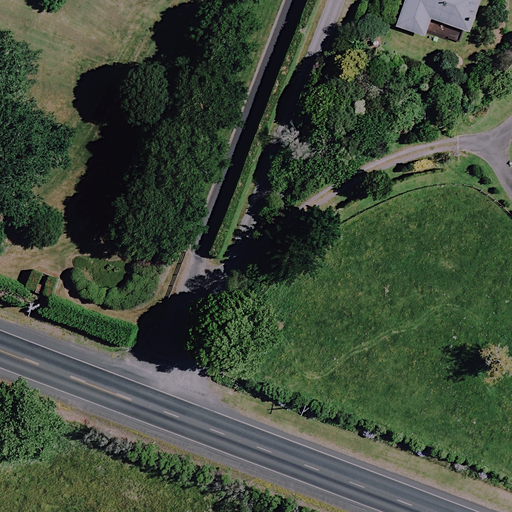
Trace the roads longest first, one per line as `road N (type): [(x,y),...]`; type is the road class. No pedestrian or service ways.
road 1 (unclassified): [(134,401),(291,0)]
road 2 (primary): [(134,401),(428,511)]
road 3 (primary): [(0,349),(134,401)]
